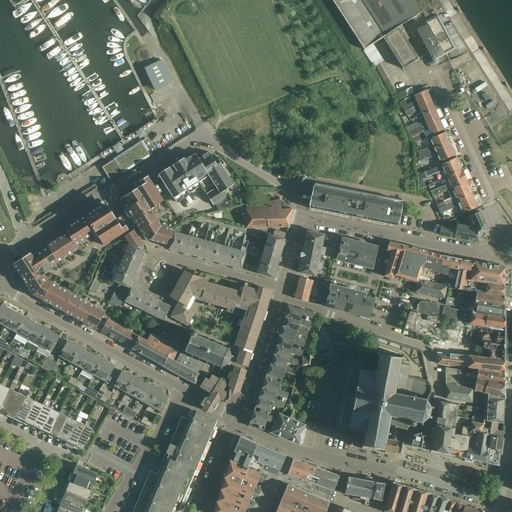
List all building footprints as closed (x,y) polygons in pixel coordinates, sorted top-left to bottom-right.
[(332,0),(364,50),(373,44),(383,38),(400,64),(403,69),(419,59),(404,36),(407,34),(401,24),(420,13),(418,9),(412,1),(411,0),(332,0)] [(417,30),(428,53),(432,60),(432,62),(433,64),(435,64),(437,63),(438,61),(437,59),(443,55),(443,56),(456,49),(437,15),(425,22),(426,25),(417,30)] [(160,90),(173,84),(161,60),(144,68),(155,91),(160,90)] [(411,88),(397,92),(399,98),(413,93),(411,88)] [(404,111),(431,100),(426,90),(413,96),(416,102),(407,106),(404,100),(399,102),(404,111)] [(435,110),(431,100),(404,111),(404,112),(405,112),(407,116),(413,114),(413,112),(420,109),(422,115),(435,110)] [(439,120),(435,110),(422,115),(425,121),(418,124),(417,122),(406,127),(409,133),(420,128),(439,120)] [(444,129),(439,120),(420,128),(409,133),(411,138),(419,135),(420,133),(428,129),(431,135),(444,129)] [(419,157),(450,143),(445,132),(429,139),(432,145),(423,150),(422,149),(417,151),(419,157)] [(142,142),(103,167),(111,179),(149,154),(142,142)] [(455,155),(450,143),(419,157),(418,157),(420,162),(436,155),(439,162),(455,155)] [(187,155),(203,179),(208,176),(216,187),(206,194),(213,205),(215,204),(228,196),(224,190),(234,184),(222,165),(224,164),(220,158),(218,160),(216,156),(212,158),(208,152),(198,159),(196,155),(193,157),(191,153),(187,155)] [(187,189),(203,179),(187,155),(172,165),(174,167),(187,189)] [(446,177),(462,170),(456,158),(424,172),(426,177),(435,173),(436,174),(443,170),(446,177)] [(335,181),(338,165),(334,164),(333,168),(332,172),(332,176),(320,174),(321,170),(321,166),(322,162),(318,161),(315,177),(335,181)] [(173,199),(187,189),(174,167),(171,169),(169,167),(158,175),(173,199)] [(462,170),(446,177),(449,183),(430,192),(433,197),(447,191),(467,182),(462,170)] [(147,204),(150,209),(163,201),(158,193),(161,191),(157,185),(154,187),(147,176),(134,185),(136,189),(147,204)] [(468,182),(467,182),(447,191),(453,203),(472,194),(467,182),(468,182)] [(314,184),(309,208),(397,226),(402,203),(314,184)] [(123,203),(131,215),(147,204),(136,189),(123,197),(125,201),(123,203)] [(451,204),(453,208),(459,206),(462,213),(478,206),(472,194),(453,203),(451,204)] [(235,207),(228,196),(215,204),(219,211),(235,207)] [(281,210),(280,200),(247,208),(247,210),(246,210),(246,227),(288,227),(292,209),(281,210)] [(148,242),(150,240),(161,226),(150,209),(147,204),(131,215),(148,242)] [(71,230),(66,232),(67,233),(67,232),(76,245),(79,242),(87,238),(94,233),(95,232),(103,245),(128,230),(119,216),(116,218),(107,205),(103,208),(102,205),(91,212),(83,217),(76,221),(69,226),(68,226),(71,230)] [(488,230),(480,212),(468,217),(471,224),(468,227),(457,225),(456,222),(444,226),(443,227),(441,227),(439,235),(478,243),(488,230)] [(161,226),(150,240),(170,246),(174,232),(174,230),(161,226)] [(191,255),(195,238),(198,230),(191,228),(188,236),(174,232),(170,246),(169,248),(191,255)] [(129,244),(141,249),(143,245),(133,230),(124,236),(130,244),(129,244)] [(210,260),(214,244),(218,233),(208,230),(205,241),(195,238),(191,255),(210,260)] [(275,230),(273,236),(284,239),(286,233),(275,230)] [(305,238),(322,242),(324,235),(307,231),(305,238)] [(30,253),(13,264),(33,294),(43,300),(52,283),(48,280),(43,274),(52,268),(51,266),(78,249),(76,245),(67,232),(67,233),(66,232),(32,255),(30,253)] [(284,239),(273,236),(268,235),(258,232),(256,237),(267,240),(266,242),(282,247),(285,240),(284,239)] [(339,238),(326,235),(324,243),(337,245),(339,238)] [(226,265),(231,249),(233,240),(226,238),(224,247),(214,244),(210,260),(226,265)] [(304,245),(321,249),(322,242),(305,238),(304,245)] [(336,259),(346,262),(351,241),(342,238),(336,259)] [(231,249),(226,265),(241,269),(245,253),(248,242),(243,241),(240,251),(231,249)] [(346,262),(354,264),(360,243),(351,241),(346,262)] [(282,247),(266,242),(264,250),(280,255),(282,247)] [(419,279),(422,268),(426,251),(389,242),(386,251),(391,252),(383,276),(393,279),(394,275),(401,277),(402,274),(410,277),(409,280),(418,282),(419,279)] [(354,264),(363,266),(368,245),(360,243),(354,264)] [(145,251),(141,249),(129,244),(124,255),(140,262),(145,251)] [(303,252),(320,256),(320,254),(324,255),(325,249),(321,249),(304,245),(303,252)] [(368,245),(363,266),(372,268),(377,247),(368,245)] [(254,256),(261,258),(278,263),(280,255),(264,250),(257,248),(254,256)] [(447,275),(449,268),(440,267),(442,256),(426,251),(422,268),(447,275)] [(318,262),(320,256),(303,252),(301,259),(318,262)] [(119,266),(135,273),(140,262),(124,255),(122,258),(116,255),(112,263),(119,266)] [(461,260),(442,256),(440,267),(449,268),(457,270),(459,270),(461,260)] [(278,263),(261,258),(259,266),(276,270),(278,263)] [(322,263),(318,262),(301,259),(300,266),(317,269),(321,270),(322,263)] [(459,270),(467,271),(470,271),(471,267),(472,262),(461,260),(459,270)] [(505,268),(474,262),(473,268),(471,267),(470,271),(467,271),(467,272),(472,273),(471,279),(504,285),(505,268)] [(274,278),(276,270),(259,266),(259,268),(247,265),(246,270),(274,278)] [(135,273),(119,266),(115,276),(104,271),(102,276),(129,288),(135,273)] [(315,276),(317,269),(300,266),(298,273),(315,276)] [(504,297),(504,285),(471,279),(472,273),(467,272),(467,271),(459,270),(457,270),(449,268),(447,275),(449,279),(447,287),(451,288),(475,293),(504,297)] [(192,275),(184,270),(176,286),(193,295),(202,298),(207,282),(207,279),(192,275)] [(297,288),(325,295),(328,284),(322,283),(321,289),(311,287),(313,281),(299,277),(297,288)] [(419,279),(418,282),(415,292),(444,299),(447,286),(443,285),(443,283),(431,280),(431,282),(419,279)] [(235,304),(238,304),(241,292),(239,292),(239,289),(231,286),(230,289),(207,282),(202,298),(205,298),(204,301),(233,310),(235,304)] [(43,300),(53,306),(62,289),(52,283),(43,300)] [(325,306),(334,309),(339,288),(330,285),(325,306)] [(178,302),(177,305),(185,309),(193,295),(176,286),(170,297),(178,302)] [(243,286),(241,292),(238,304),(250,308),(251,306),(266,311),(272,291),(258,287),(257,290),(243,286)] [(134,306),(141,292),(131,288),(125,301),(134,306)] [(325,295),(297,288),(294,298),(308,302),(309,296),(319,298),(317,304),(322,306),(325,295)] [(348,290),(339,288),(334,309),(343,311),(348,290)] [(53,306),(64,311),(73,294),(62,289),(53,306)] [(348,290),(343,311),(351,313),(357,292),(348,290)] [(114,291),(110,302),(120,306),(125,296),(114,291)] [(150,297),(141,292),(134,306),(144,310),(150,297)] [(351,313),(360,315),(365,298),(366,294),(357,292),(351,313)] [(504,308),(504,297),(475,293),(474,303),(489,306),(489,305),(504,308)] [(64,311),(74,317),(84,300),(73,294),(64,311)] [(160,302),(150,297),(144,310),(153,314),(152,316),(153,317),(160,302)] [(474,303),(447,297),(445,304),(457,307),(458,303),(469,305),(468,308),(460,306),(459,310),(463,311),(472,312),(487,316),(487,315),(504,318),(504,308),(489,305),(489,306),(474,303)] [(360,315),(359,318),(369,320),(374,300),(365,298),(360,315)] [(94,306),(84,300),(74,317),(85,323),(94,306)] [(441,317),(437,317),(440,304),(424,301),(422,301),(420,302),(418,304),(417,307),(416,312),(409,311),(404,330),(417,333),(416,335),(430,338),(435,353),(437,353),(437,340),(439,339),(444,318),(441,317)] [(160,302),(153,317),(156,319),(157,317),(163,320),(170,306),(160,302)] [(0,307),(0,323),(5,326),(13,311),(2,305),(0,307)] [(194,314),(185,309),(177,305),(170,316),(187,326),(194,314)] [(85,323),(96,329),(101,320),(105,312),(94,306),(85,323)] [(267,312),(266,311),(251,306),(250,308),(247,318),(244,317),(239,331),(257,337),(263,320),(264,321),(267,312)] [(288,307),(285,317),(299,321),(300,319),(302,314),(312,318),(314,313),(302,309),(302,311),(288,307)] [(504,331),(504,318),(487,315),(487,316),(472,312),(463,311),(459,310),(444,307),(441,317),(444,318),(504,331)] [(5,326),(16,332),(25,317),(13,311),(5,326)] [(25,317),(16,332),(28,339),(36,324),(25,317)] [(299,321),(285,317),(282,326),(296,331),(297,329),(299,324),(309,328),(311,323),(300,319),(299,321)] [(504,331),(444,318),(439,339),(437,340),(437,353),(453,355),(478,358),(479,342),(504,346),(504,331)] [(106,323),(101,320),(96,329),(117,340),(123,328),(107,320),(106,323)] [(48,330),(36,324),(28,339),(39,345),(48,330)] [(296,331),(282,326),(279,336),(293,340),(294,338),(296,334),(306,337),(308,332),(297,329),(296,331)] [(167,339),(154,333),(151,330),(145,340),(123,328),(117,340),(118,341),(118,340),(132,348),(132,349),(169,369),(173,361),(179,346),(184,336),(172,330),(167,339)] [(59,336),(48,330),(39,345),(51,351),(59,336)] [(173,361),(169,369),(194,383),(198,374),(199,375),(205,363),(207,364),(208,361),(220,367),(220,369),(222,369),(222,366),(226,365),(229,366),(229,364),(227,363),(230,357),(233,357),(233,355),(230,355),(229,350),(230,349),(229,347),(227,349),(196,335),(196,334),(195,331),(194,330),(194,331),(193,331),(191,332),(190,335),(191,337),(184,352),(185,353),(184,354),(180,352),(175,362),(173,361)] [(252,353),(257,337),(239,331),(234,346),(243,348),(243,351),(252,353)] [(305,342),(294,338),(293,340),(279,336),(275,345),(290,350),(291,348),(293,343),(303,347),(305,342)] [(71,362),(79,347),(68,341),(60,356),(71,362)] [(504,359),(504,346),(479,342),(478,358),(504,359)] [(290,350),(275,345),(272,355),(287,360),(288,357),(288,358),(290,353),(300,356),(302,352),(291,348),(290,350)] [(19,356),(22,350),(16,347),(13,352),(19,356)] [(79,347),(71,362),(83,369),(91,354),(79,347)] [(27,353),(22,350),(19,356),(24,359),(27,353)] [(252,353),(243,351),(241,352),(240,351),(238,356),(238,360),(237,364),(247,367),(250,359),(251,360),(253,354),(252,353)] [(427,380),(418,379),(407,377),(409,366),(399,364),(400,360),(404,358),(403,356),(399,357),(380,354),(377,351),(376,353),(379,356),(378,359),(348,353),(345,365),(347,365),(347,368),(346,368),(344,375),(345,375),(344,381),(343,381),(341,391),(342,391),(341,400),(340,399),(338,410),(339,410),(337,416),(335,422),(336,422),(335,426),(332,426),(331,427),(364,434),(362,444),(359,446),(360,448),(364,446),(381,449),(383,453),(386,451),(400,454),(403,442),(406,431),(407,431),(407,430),(407,428),(410,426),(413,426),(414,423),(414,421),(420,422),(421,426),(423,425),(422,422),(427,417),(430,419),(431,417),(429,415),(430,409),(433,408),(433,406),(429,406),(426,400),(430,395),(432,388),(427,380)] [(437,364),(453,365),(453,355),(437,353),(437,364)] [(91,354),(83,369),(94,375),(102,360),(91,354)] [(287,360),(272,355),(269,364),(284,369),(284,367),(285,367),(286,362),(297,366),(298,361),(288,358),(288,357),(287,360)] [(302,357),(302,365),(303,365),(304,366),(310,365),(310,359),(311,358),(312,358),(312,357),(311,357),(310,355),(302,357)] [(453,355),(453,365),(468,367),(478,369),(504,373),(504,359),(478,358),(453,355)] [(15,356),(11,364),(19,368),(23,361),(15,356)] [(41,367),(46,370),(52,360),(46,357),(41,367)] [(57,363),(52,360),(46,370),(51,373),(57,363)] [(114,366),(102,360),(94,375),(106,381),(114,366)] [(289,368),(285,367),(284,367),(284,369),(269,364),(265,378),(280,383),(284,372),(287,373),(289,368)] [(234,369),(233,372),(230,371),(228,378),(230,379),(228,386),(230,387),(228,390),(229,400),(234,403),(240,392),(239,392),(246,370),(236,367),(234,369)] [(445,378),(459,380),(460,373),(460,370),(445,368),(445,378)] [(506,384),(506,373),(504,373),(478,369),(477,375),(466,373),(466,374),(465,377),(476,379),(504,384),(506,384)] [(114,386),(126,392),(134,377),(122,371),(114,386)] [(205,378),(200,387),(211,393),(202,409),(211,413),(220,399),(223,400),(226,396),(225,392),(221,390),(222,387),(225,386),(225,380),(221,377),(219,380),(211,375),(208,380),(205,378)] [(73,385),(77,380),(71,377),(68,382),(73,385)] [(137,399),(146,384),(134,377),(126,392),(137,399)] [(277,389),(280,383),(265,378),(261,388),(276,392),(276,394),(276,395),(285,398),(287,393),(277,389)] [(459,380),(445,378),(446,384),(458,386),(459,380)] [(487,393),(504,399),(504,384),(476,379),(474,389),(487,393)] [(82,383),(77,380),(73,385),(79,389),(82,383)] [(149,405),(157,390),(146,384),(137,399),(149,405)] [(458,386),(446,384),(446,399),(472,403),(472,404),(478,405),(479,391),(472,390),(473,388),(463,387),(458,386)] [(0,408),(9,389),(1,385),(0,387),(0,408)] [(95,397),(101,400),(107,390),(101,387),(95,397)] [(261,388),(258,397),(271,401),(271,402),(272,402),(272,404),(282,407),(284,403),(274,399),(276,395),(276,394),(276,392),(261,388)] [(18,393),(9,389),(0,408),(0,409),(8,414),(18,393)] [(112,393),(107,390),(101,400),(106,403),(112,393)] [(168,396),(157,390),(149,405),(160,411),(168,396)] [(26,397),(18,393),(8,414),(16,418),(26,397)] [(503,423),(504,399),(487,393),(483,420),(493,422),(496,422),(503,423)] [(26,397),(16,418),(24,422),(34,401),(26,397)] [(258,397),(253,411),(277,419),(279,415),(270,411),(272,404),(272,402),(271,402),(271,401),(258,397)] [(43,405),(34,401),(24,422),(33,426),(43,405)] [(451,455),(457,416),(458,405),(440,402),(436,423),(424,430),(425,436),(433,434),(432,451),(451,455)] [(33,426),(41,430),(51,409),(43,405),(33,426)] [(128,415),(131,410),(125,406),(122,412),(128,415)] [(51,409),(41,430),(49,434),(59,413),(51,409)] [(171,511),(190,468),(195,470),(216,420),(190,409),(186,419),(181,416),(157,474),(150,471),(132,511),(171,511)] [(137,413),(131,410),(128,415),(134,418),(137,413)] [(277,419),(253,411),(250,421),(247,420),(245,424),(263,430),(266,420),(275,424),(276,422),(277,419)] [(49,434),(57,438),(68,417),(59,413),(49,434)] [(304,425),(280,414),(279,415),(277,419),(276,422),(275,424),(270,433),(299,444),(304,425)] [(68,417),(57,438),(66,442),(78,416),(76,421),(68,417)] [(86,420),(78,416),(66,442),(74,446),(84,425),(86,420)] [(144,416),(141,422),(151,428),(154,422),(144,416)] [(451,455),(466,458),(470,427),(467,427),(469,418),(457,416),(451,455)] [(270,433),(275,424),(266,420),(263,430),(270,433)] [(473,460),(486,462),(488,450),(487,449),(487,447),(491,422),(493,422),(483,420),(483,425),(482,429),(482,428),(481,434),(477,433),(473,460)] [(501,450),(503,433),(495,432),(496,422),(493,422),(491,422),(487,447),(501,450)] [(482,429),(483,425),(471,423),(470,427),(466,458),(473,460),(477,433),(481,434),(482,428),(482,429)] [(84,425),(74,446),(83,450),(93,429),(84,425)] [(425,436),(424,430),(420,433),(421,438),(422,437),(420,448),(432,451),(433,434),(425,436)] [(420,448),(422,437),(421,438),(420,433),(413,435),(411,446),(420,448)] [(285,456),(240,436),(234,452),(235,452),(232,461),(230,460),(213,511),(354,511),(346,508),(328,501),(332,490),(333,491),(339,475),(293,459),(292,460),(285,457),(285,456)] [(499,465),(501,450),(487,447),(487,449),(488,450),(486,462),(499,465)] [(73,473),(94,482),(98,473),(82,466),(77,465),(77,464),(73,473)] [(73,473),(69,482),(91,490),(94,482),(73,473)] [(384,484),(348,477),(344,494),(361,497),(360,500),(365,501),(364,504),(368,505),(369,498),(381,501),(384,484)] [(94,492),(91,490),(69,482),(66,490),(87,499),(90,493),(93,494),(94,492)] [(384,511),(395,511),(403,485),(393,482),(384,511)] [(403,485),(395,511),(407,511),(410,504),(414,489),(403,485)] [(424,509),(429,493),(414,489),(410,504),(420,507),(424,509)] [(87,499),(66,490),(63,499),(84,508),(87,499)] [(424,509),(420,507),(420,510),(424,511),(423,511),(432,511),(438,496),(429,493),(424,509)] [(452,511),(456,502),(438,496),(432,511),(452,511)] [(82,511),(84,508),(63,499),(59,507),(70,511),(82,511)] [(462,511),(465,506),(465,505),(456,502),(452,511),(462,511)]
